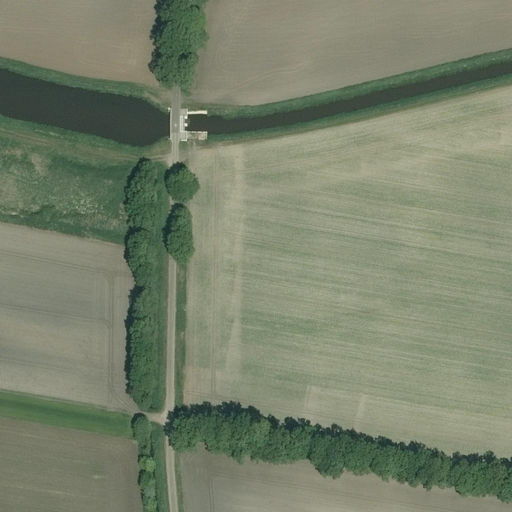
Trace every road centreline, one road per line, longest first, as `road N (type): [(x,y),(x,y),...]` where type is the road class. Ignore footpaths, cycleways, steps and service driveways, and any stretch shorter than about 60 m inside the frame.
road 1 (residential): [(176,511),(175,149)]
road 2 (unclassified): [(175,149),(179,59),(193,0)]
